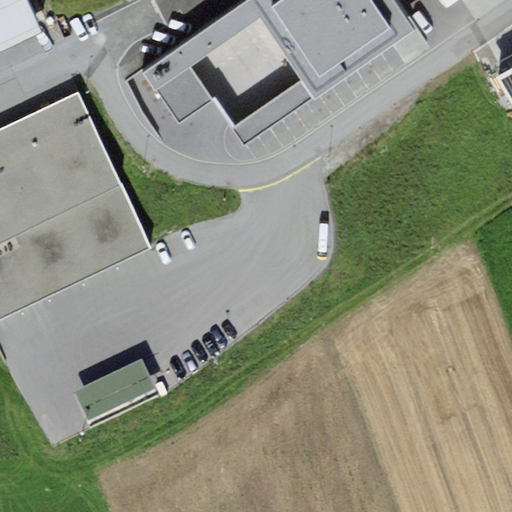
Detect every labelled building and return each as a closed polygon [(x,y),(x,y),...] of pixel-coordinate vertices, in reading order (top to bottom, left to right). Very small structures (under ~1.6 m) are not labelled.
[(0,0),(0,47),(41,28),(33,10),(27,0),(0,0)] [(394,0),(241,0),(140,70),(177,124),(210,101),(242,147),(415,28),(401,8),(394,0)] [(511,53),(490,67),(511,101),(511,53)] [(76,91),(0,127),(0,316),(150,245),(76,91)] [(140,365),(76,396),(89,424),(153,393),(140,365)]
